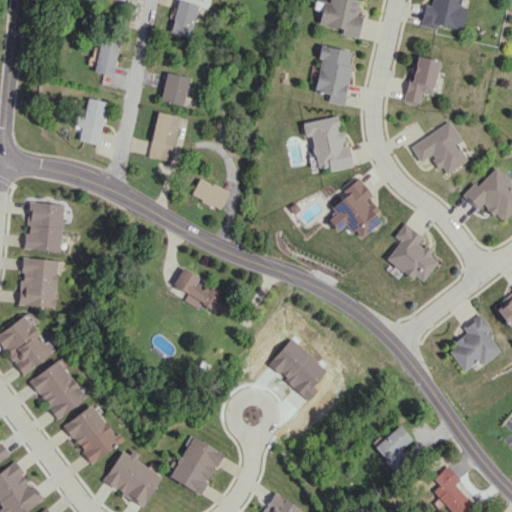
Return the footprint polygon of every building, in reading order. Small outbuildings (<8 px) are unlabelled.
[(177,0),(168,31),(188,36),(197,4),(183,0),(177,0)] [(317,24),(339,28),(338,34),(357,37),(361,16),(355,15),(357,0),(328,0),(328,2),(321,1),(317,24)] [(460,0),(430,0),(430,5),(423,4),(420,25),(437,28),(437,25),(461,29),(465,6),(460,5),(460,0)] [(100,35),(93,71),(111,75),(119,39),(100,35)] [(350,50),(319,45),(316,58),(319,58),(312,91),(327,94),(326,101),(343,104),(350,66),(347,65),(350,50)] [(437,60),(415,56),(412,79),(406,79),(403,100),(419,103),(420,92),(432,94),(437,60)] [(188,77),(165,72),(159,100),(182,105),(188,77)] [(104,100),(86,98),(83,114),(75,113),(73,125),(79,126),(77,141),(98,143),(104,100)] [(179,116),(156,111),(146,156),(169,161),(179,116)] [(351,166),(346,142),(344,143),(341,130),(338,130),(336,115),(301,122),(303,136),(309,135),(315,167),(327,165),(328,170),(351,166)] [(419,162),(430,155),(438,169),(442,166),(446,173),(467,161),(457,143),(461,141),(450,121),(409,144),(419,162)] [(511,211),(511,182),(495,166),(477,184),(474,181),(462,194),(477,209),(483,203),(502,222),(511,211)] [(218,209),(227,191),(198,177),(189,194),(218,209)] [(380,222),(374,213),(376,211),(366,197),(370,194),(357,177),(341,189),(345,194),(329,206),(334,213),(326,219),(335,230),(346,222),(357,238),(380,222)] [(21,249),(59,251),(61,203),(27,201),(25,232),(22,232),(21,249)] [(385,258),(420,283),(436,261),(428,254),(430,251),(418,242),(422,236),(402,222),(393,236),(398,240),(385,258)] [(16,304),(53,307),(56,259),(19,257),(16,304)] [(182,300),(197,309),(200,303),(210,309),(212,305),(224,312),(229,304),(216,296),(218,292),(196,279),(197,277),(182,267),(171,284),(186,293),(182,300)] [(511,292),(494,306),(511,327),(511,326),(511,292)] [(0,330),(0,346),(21,374),(52,350),(45,341),(42,343),(21,314),(0,330)] [(462,370),(479,359),(482,364),(500,351),(486,331),(490,328),(480,314),(462,327),(466,334),(447,348),(462,370)] [(84,397),(56,359),(27,379),(54,418),(84,397)] [(61,423),(87,462),(118,442),(91,403),(61,423)] [(391,469),(405,457),(399,449),(411,439),(398,424),(372,446),(391,469)] [(168,477),(199,494),(222,452),(190,435),(168,477)] [(120,450),(100,480),(140,506),(160,474),(128,454),(127,454),(120,450)] [(0,470),(0,503),(2,506),(0,507),(0,508),(2,511),(23,511),(40,500),(14,461),(0,470)] [(463,511),(472,504),(447,476),(431,490),(450,511),(463,511)] [(259,511),(304,511),(272,492),(259,511)]
